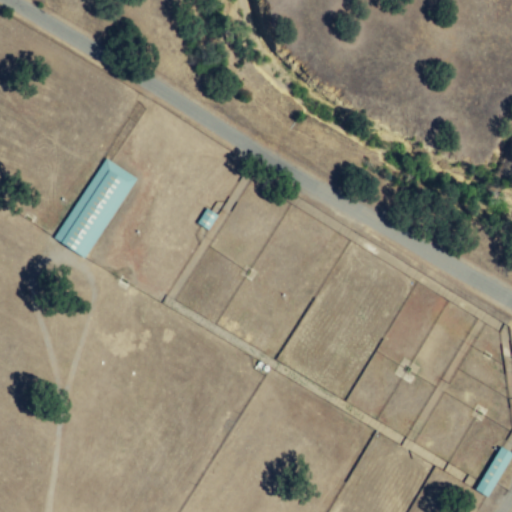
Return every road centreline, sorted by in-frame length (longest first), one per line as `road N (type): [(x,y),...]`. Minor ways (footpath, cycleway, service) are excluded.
road 1 (tertiary): [(511,297),(11,0)]
road 2 (track): [(50,511),(58,373),(34,275),(63,247)]
